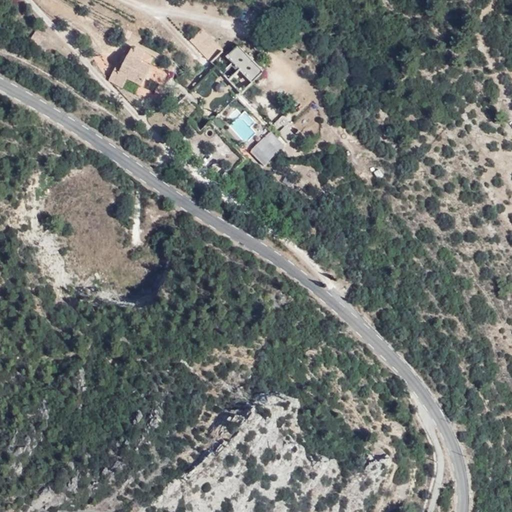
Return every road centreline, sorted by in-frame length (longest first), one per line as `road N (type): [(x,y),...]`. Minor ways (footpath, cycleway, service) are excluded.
road 1 (tertiary): [(0,84),(250,242),(361,327),(447,432),(460,511)]
road 2 (track): [(166,156),(0,53)]
